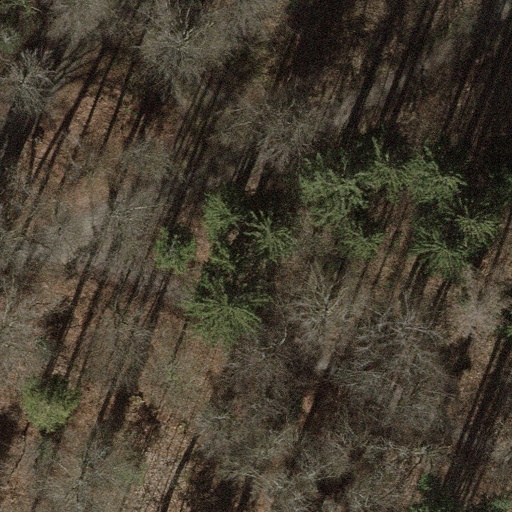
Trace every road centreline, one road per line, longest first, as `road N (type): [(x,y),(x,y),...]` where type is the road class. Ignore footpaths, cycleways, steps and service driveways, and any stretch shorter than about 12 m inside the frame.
road 1 (track): [(0,259),(55,243),(295,138),(502,0)]
road 2 (track): [(295,138),(180,85),(116,0)]
road 3 (track): [(0,147),(115,0)]
